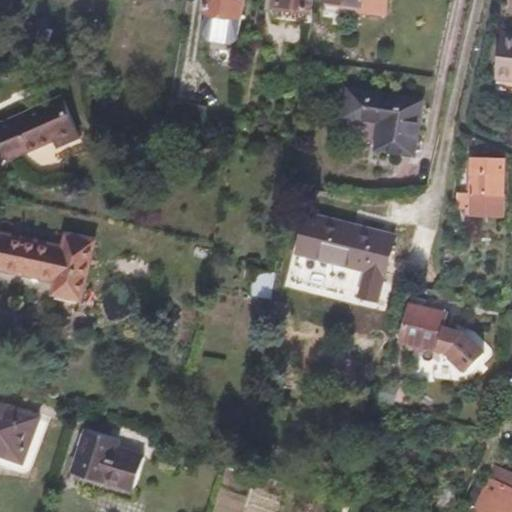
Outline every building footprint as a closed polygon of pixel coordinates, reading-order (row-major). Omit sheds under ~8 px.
[(235,30),(238,16),(240,0),(204,0),(203,9),(200,24),(207,30),(227,33),(235,30)] [(354,5),(327,1),(325,12),(353,15),(354,5)] [(511,38),(499,37),(494,81),(511,83),(511,38)] [(351,90),(347,114),(383,119),(379,147),(415,152),(422,100),(351,90)] [(0,123),(0,142),(8,159),(53,138),(57,146),(79,136),(60,96),(0,123)] [(163,129),(200,138),(204,105),(168,98),(163,129)] [(504,165),(472,165),(472,191),(464,191),(464,209),(472,209),(471,214),(504,214),(504,165)] [(305,214),(296,252),(364,269),(357,295),(377,299),(392,235),(305,214)] [(88,242),(68,237),(64,253),(2,240),(0,246),(0,261),(59,276),(56,290),(76,294),(88,242)] [(410,303),(423,307),(425,300),(412,296),(410,303)] [(423,307),(410,303),(400,338),(447,351),(466,371),(484,353),(464,333),(443,326),(446,314),(423,307)] [(0,454),(24,462),(40,416),(0,402),(0,454)] [(74,472),(133,491),(145,454),(119,445),(121,440),(88,429),(74,472)] [(511,511),(511,470),(497,464),(475,511),(511,511)]
